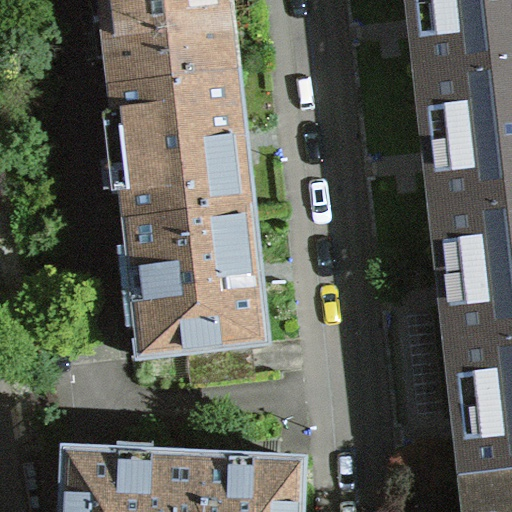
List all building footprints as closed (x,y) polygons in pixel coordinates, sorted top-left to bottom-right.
[(95,0),(106,91),(231,77),(222,0),(95,0)] [(511,0),(408,0),(417,81),(511,70),(511,0)] [(511,205),(511,70),(417,81),(422,126),(432,214),(511,205)] [(235,116),(231,77),(106,91),(120,225),(246,211),(235,116)] [(511,339),(511,205),(432,214),(437,256),(447,347),(511,339)] [(245,350),(262,348),(250,245),(246,211),(120,225),(119,225),(135,363),(184,357),(187,389),(248,382),(245,350)] [(452,389),(462,481),(511,475),(511,339),(447,347),(452,389)] [(195,511),(197,462),(63,456),(60,511),(195,511)] [(296,511),(296,508),(298,467),(197,462),(195,511),(296,511)] [(511,511),(511,475),(462,481),(465,511),(511,511)]
